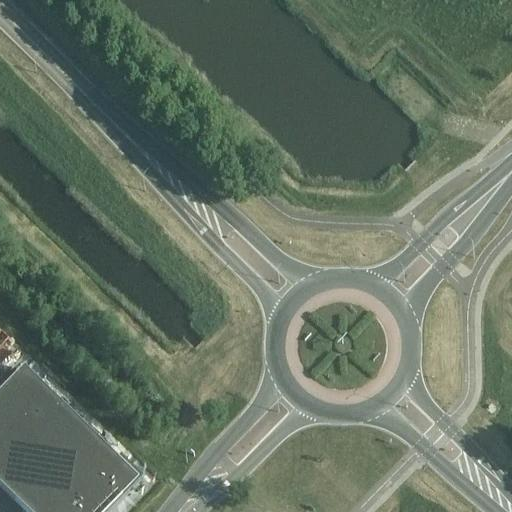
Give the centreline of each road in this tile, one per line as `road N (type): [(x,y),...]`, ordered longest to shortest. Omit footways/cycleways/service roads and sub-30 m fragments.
road 1 (secondary): [(195,203),(0,11)]
road 2 (unclassified): [(280,375),(180,510)]
road 3 (unclassified): [(180,510),(247,466),(308,406)]
road 4 (secondary): [(489,491),(465,444),(404,372)]
road 5 (secondary): [(369,409),(489,491)]
road 6 (secondary): [(195,203),(217,244),(281,315)]
road 7 (secondary): [(309,286),(238,225),(195,203)]
road 8 (tertiary): [(402,314),(463,240),(482,201)]
road 9 (tertiary): [(482,201),(441,220),(375,287)]
